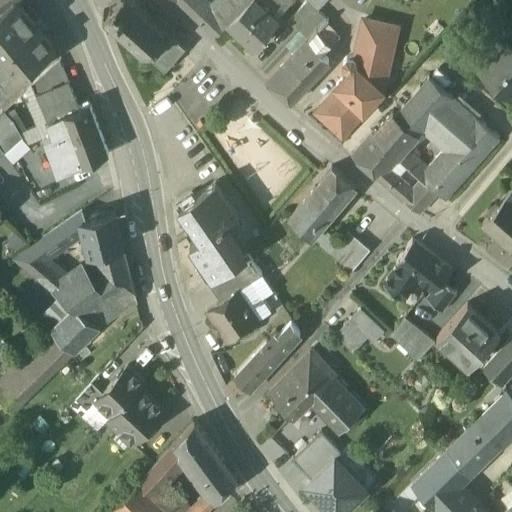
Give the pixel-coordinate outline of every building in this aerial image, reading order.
[(0,0),(0,11),(13,0),(0,0)] [(13,0),(0,11),(0,70),(10,83),(53,47),(15,0),(13,0)] [(137,1),(135,0),(117,0),(106,13),(104,11),(102,13),(104,15),(103,16),(115,27),(116,25),(124,32),(123,34),(124,36),(126,34),(134,42),(132,44),(134,45),(136,44),(142,50),(141,52),(144,53),(144,51),(147,54),(152,54),(155,51),(156,53),(158,52),(157,50),(161,50),(165,46),(164,43),(166,43),(167,41),(165,40),(168,37),(167,32),(164,30),(166,29),(165,26),(162,27),(156,21),(158,20),(156,18),(154,20),(146,12),(148,10),(146,9),(144,11),(136,3),(137,1)] [(213,0),(211,0),(208,4),(203,0),(195,0),(188,8),(215,34),(227,21),(231,18),(214,0),(213,0)] [(213,0),(214,0),(231,18),(248,0),(213,0)] [(248,0),(231,18),(227,21),(253,46),(266,33),(265,32),(277,20),(272,15),(256,0),(248,0)] [(292,0),(256,0),(272,15),(282,5),(285,8),(292,0)] [(307,0),(289,19),(300,29),(319,9),(318,9),(326,0),(307,0)] [(328,18),(319,9),(300,29),(308,37),(321,23),(323,25),(326,21),(328,18)] [(396,26),(364,18),(361,34),(392,41),(396,26)] [(511,26),(503,18),(492,31),(504,42),(505,41),(511,46),(511,26)] [(341,34),(326,21),(323,25),(330,31),(316,46),(323,53),(341,34)] [(308,37),(307,38),(316,46),(330,31),(323,25),(321,23),(308,37)] [(165,71),(185,49),(167,32),(168,37),(165,40),(167,41),(166,43),(164,43),(165,46),(161,50),(157,50),(158,52),(156,53),(155,51),(152,54),(147,54),(165,71)] [(392,41),(361,34),(356,54),(354,57),(351,57),(349,58),(347,59),(346,61),(346,64),(347,67),(350,70),(355,65),(373,82),(386,67),(392,41)] [(307,38),(266,81),(289,103),(290,101),(330,60),(323,53),(316,46),(307,38)] [(511,46),(505,41),(504,42),(491,57),(496,61),(485,74),(511,97),(511,96),(511,46)] [(58,61),(31,86),(35,95),(67,81),(58,61)] [(373,82),(355,65),(350,70),(336,84),(340,88),(363,109),(381,89),(373,82)] [(500,137),(430,75),(399,109),(423,130),(433,139),(443,148),(437,155),(429,166),(432,169),(423,179),(427,182),(439,192),(447,199),(500,137)] [(67,81),(35,95),(46,122),(45,122),(46,123),(61,117),(61,116),(80,108),(67,81)] [(80,166),(61,117),(46,123),(45,122),(46,122),(35,95),(31,86),(3,111),(14,122),(21,135),(27,145),(52,134),(53,138),(50,140),(62,174),(80,166)] [(363,109),(340,88),(326,103),(349,124),(363,109)] [(80,108),(61,116),(61,117),(80,166),(109,153),(90,104),(80,108)] [(423,130),(399,109),(396,113),(413,128),(412,129),(419,135),(423,130)] [(3,111),(0,113),(0,134),(14,122),(3,111)] [(396,113),(393,111),(373,134),(394,153),(423,179),(432,169),(429,166),(411,150),(410,151),(404,146),(406,143),(411,144),(411,143),(419,135),(412,129),(413,128),(396,113)] [(14,122),(0,134),(0,146),(3,150),(3,151),(21,135),(14,122)] [(373,134),(353,156),(373,175),(382,166),(394,153),(373,134)] [(443,148),(433,139),(427,147),(437,155),(443,148)] [(332,166),(288,218),(311,237),(321,226),(355,185),(332,166)] [(410,189),(382,166),(373,175),(401,199),(410,189)] [(423,179),(413,191),(410,189),(401,199),(419,212),(439,192),(427,182),(423,179)] [(215,182),(185,203),(189,209),(183,213),(201,239),(190,247),(212,279),(244,257),(223,226),(238,216),(215,182)] [(511,202),(506,197),(483,223),(511,248),(511,247),(511,202)] [(82,211),(39,241),(47,255),(83,230),(81,221),(86,219),(82,211)] [(86,219),(81,221),(83,230),(89,253),(91,254),(99,253),(123,246),(114,212),(86,219)] [(339,241),(321,226),(311,237),(329,252),(339,241)] [(339,241),(329,252),(351,271),(370,249),(347,230),(339,241)] [(452,269),(412,239),(396,259),(400,262),(384,282),(402,297),(418,276),(435,289),(436,290),(443,280),(452,269)] [(39,241),(15,257),(53,289),(65,281),(43,258),(47,255),(39,241)] [(123,246),(99,253),(105,279),(126,261),(123,246)] [(212,279),(207,282),(221,302),(237,291),(249,283),(262,274),(249,253),(247,255),(244,257),(212,279)] [(96,286),(83,270),(65,281),(53,289),(73,306),(74,305),(97,327),(136,300),(126,261),(105,279),(96,286)] [(457,291),(443,280),(436,290),(435,289),(427,299),(442,311),(457,291)] [(250,309),(262,301),(249,283),(237,291),(250,309)] [(250,309),(237,291),(221,302),(207,312),(228,342),(245,330),(246,332),(252,333),(254,332),(255,326),(254,324),(258,321),(250,309)] [(500,332),(466,303),(437,336),(470,366),(500,332)] [(73,306),(50,330),(51,331),(72,351),(97,327),(74,305),(73,306)] [(384,331),(359,308),(349,319),(367,336),(373,342),(384,331)] [(435,341),(405,317),(391,334),(419,360),(435,341)] [(367,336),(349,319),(335,334),(353,352),(367,336)] [(270,344),(269,345),(280,357),(300,334),(291,320),(270,344)] [(51,331),(0,378),(0,398),(13,412),(72,351),(51,331)] [(511,336),(487,363),(506,378),(511,371),(511,336)] [(266,341),(235,375),(250,391),(280,357),(269,345),(270,344),(266,341)] [(333,373),(311,350),(294,367),(316,390),(311,396),(319,405),(340,385),(331,375),(333,373)] [(103,394),(95,402),(96,402),(111,417),(140,386),(144,382),(128,367),(103,394)] [(316,390),(294,367),(269,391),(292,413),(311,396),(316,390)] [(92,383),(75,401),(87,412),(96,402),(95,402),(103,394),(92,383)] [(340,385),(319,405),(329,415),(338,425),(342,429),(363,408),(340,385)] [(111,417),(107,421),(132,444),(165,409),(140,386),(111,417)] [(511,395),(506,390),(477,419),(502,444),(511,433),(511,395)] [(477,419),(412,484),(435,508),(459,486),(502,444),(477,419)] [(237,479),(195,422),(174,443),(175,444),(185,458),(210,492),(216,500),(237,479)] [(322,432),(292,460),(311,479),(335,457),(341,451),(322,432)] [(175,444),(138,482),(151,494),(185,458),(175,444)] [(306,485),(332,511),(341,511),(366,488),(335,457),(311,479),(306,485)] [(168,511),(151,494),(138,482),(113,508),(117,511),(168,511)] [(459,486),(435,508),(438,511),(479,511),(480,508),(459,486)] [(198,500),(187,511),(203,511),(216,500),(210,492),(198,500)]
